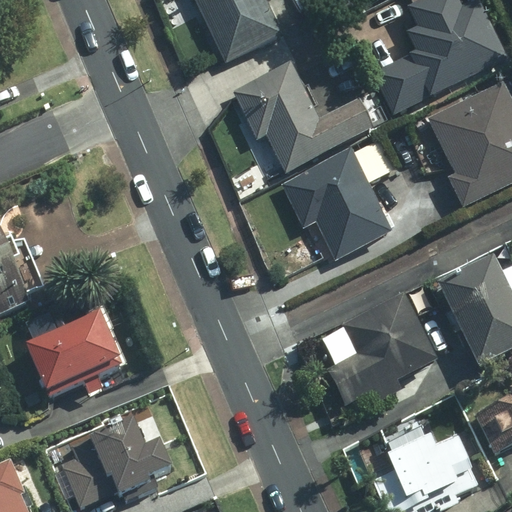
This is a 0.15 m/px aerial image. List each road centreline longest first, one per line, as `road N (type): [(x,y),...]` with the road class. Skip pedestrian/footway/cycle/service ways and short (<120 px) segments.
road 1 (secondary): [(301,511),(74,0)]
road 2 (unknown): [(225,353),(440,249),(442,214),(431,199)]
